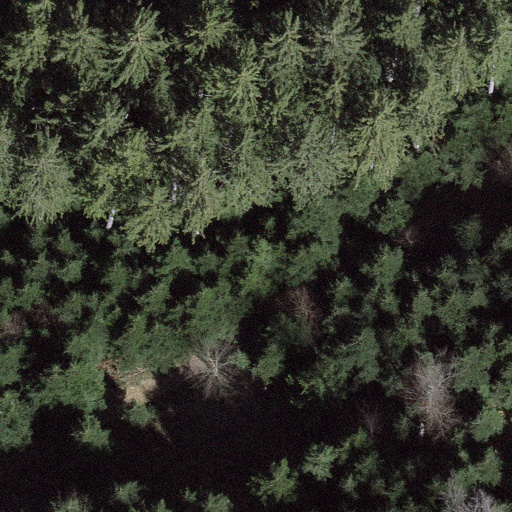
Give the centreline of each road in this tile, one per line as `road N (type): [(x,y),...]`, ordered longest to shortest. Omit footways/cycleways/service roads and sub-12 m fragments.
road 1 (track): [(511,223),(390,257),(0,461)]
road 2 (track): [(390,257),(511,127)]
